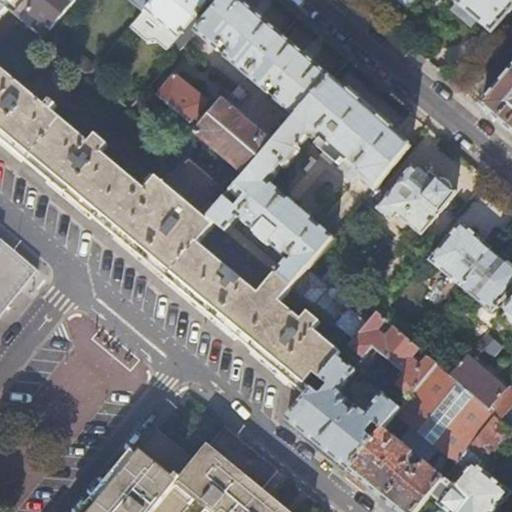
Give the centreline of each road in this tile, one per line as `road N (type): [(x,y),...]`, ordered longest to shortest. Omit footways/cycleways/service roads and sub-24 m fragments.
road 1 (residential): [(511,172),(309,0)]
road 2 (residential): [(365,511),(179,365)]
road 3 (residential): [(179,365),(61,511)]
road 4 (residential): [(179,365),(78,284)]
road 5 (residential): [(0,379),(78,284)]
